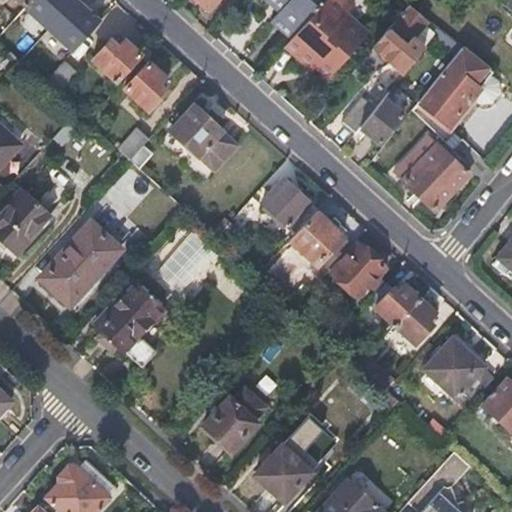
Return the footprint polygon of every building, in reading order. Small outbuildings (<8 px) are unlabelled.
[(76,0),(75,0),(32,0),(26,7),(25,8),(48,30),(76,0)] [(101,21),(76,0),(48,30),(72,52),(101,21)] [(198,0),(209,9),(217,0),(198,0)] [(260,0),(276,14),(270,20),(291,38),(324,0),(260,0)] [(324,0),(291,38),(283,47),(306,67),(311,62),(317,67),(329,79),(369,34),(346,14),(354,5),(349,0),(324,0)] [(408,7),(373,48),(403,74),(424,48),(412,39),(426,21),(408,7)] [(432,38),(426,46),(450,65),(456,57),(432,38)] [(111,41),(93,61),(116,83),(140,56),(124,40),(117,48),(111,41)] [(450,65),(420,102),(448,125),(472,99),(476,102),(496,79),(498,76),(464,48),(456,57),(450,65)] [(31,70),(44,82),(51,74),(38,62),(31,70)] [(44,82),(58,94),(76,74),(62,62),(51,74),(44,82)] [(148,62),(124,90),(148,112),(166,92),(157,84),(164,76),(148,62)] [(311,62),(306,67),(312,72),(317,67),(311,62)] [(496,79),(476,102),(484,109),(497,107),(504,100),(503,85),(496,79)] [(375,110),(360,127),(380,144),(403,115),(394,107),(398,101),(388,93),(375,110)] [(341,123),(355,134),(360,127),(375,110),(362,98),(341,123)] [(171,119),(152,138),(171,156),(180,146),(197,162),(199,161),(212,172),(234,149),(221,137),(224,133),(196,107),(178,126),(171,119)] [(0,166),(20,145),(0,127),(0,166)] [(120,150),(132,161),(144,148),(151,140),(138,129),(120,150)] [(429,137),(395,173),(434,211),(468,175),(429,137)] [(450,153),(481,182),(492,169),(461,140),(453,150),(450,153)] [(132,161),(141,169),(153,156),(144,148),(132,161)] [(264,204),(296,234),(317,212),(319,209),(285,179),(264,204)] [(25,190),(0,216),(0,238),(16,255),(54,216),(25,190)] [(326,275),(353,246),(330,224),(317,212),(296,234),(289,242),(326,275)] [(221,235),(232,224),(227,219),(217,229),(221,235)] [(92,223),(49,270),(78,298),(121,250),(92,223)] [(219,239),(226,245),(239,230),(232,224),(221,235),(219,239)] [(511,240),(492,264),(511,279),(511,278),(511,240)] [(359,242),(332,273),(359,298),(387,268),(359,242)] [(127,353),(139,364),(142,366),(156,351),(154,349),(141,336),(166,310),(135,282),(95,326),(101,333),(97,339),(112,353),(116,348),(125,354),(127,353)] [(395,326),(420,298),(406,285),(400,293),(394,287),(390,287),(385,283),(369,301),(377,307),(377,310),(395,326)] [(288,301),(294,306),(296,308),(307,296),(300,289),(288,301)] [(296,308),(304,316),(315,304),(307,296),(296,308)] [(435,311),(420,298),(395,326),(415,343),(432,324),(427,320),(435,311)] [(468,409),(495,379),(484,369),(485,365),(453,337),(424,368),(468,409)] [(359,365),(386,389),(396,379),(369,355),(359,365)] [(511,380),(510,378),(486,405),(511,429),(511,380)] [(231,397),(255,418),(267,404),(244,383),(231,397)] [(0,389),(0,416),(13,402),(0,389)] [(259,423),(255,418),(231,397),(205,426),(232,451),(259,423)] [(447,432),(431,418),(426,424),(441,438),(447,432)] [(283,447),(258,474),(272,488),(287,501),(312,473),(283,447)] [(463,511),(460,509),(453,485),(472,465),(456,451),(409,502),(419,511),(418,511),(463,511)] [(77,465),(47,496),(63,511),(97,511),(110,497),(77,465)] [(385,511),(363,491),(351,479),(321,511),(385,511)]
